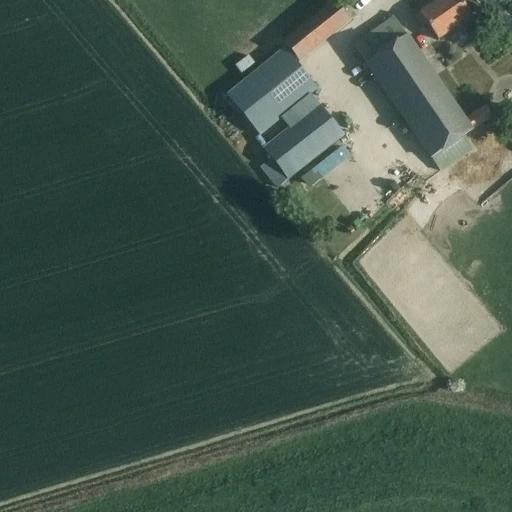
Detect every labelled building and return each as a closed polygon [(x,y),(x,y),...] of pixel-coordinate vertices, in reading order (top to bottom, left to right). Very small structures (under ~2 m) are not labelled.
[(437,40),(471,17),(459,0),(437,0),(419,13),(419,14),(414,17),(421,27),(426,24),(437,40)] [(298,61),(349,20),(334,1),(283,42),(298,61)] [(463,120),(392,17),(353,45),(439,170),(471,149),(462,136),(490,117),(483,106),(463,120)] [(259,135),(317,88),(284,48),(226,95),(259,135)] [(287,179),(343,135),(318,104),(263,149),(287,179)]
